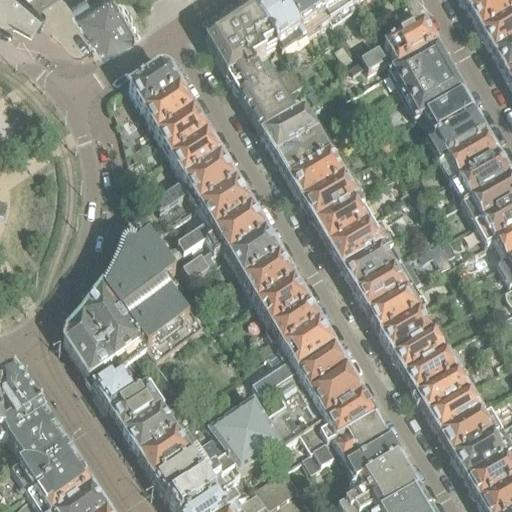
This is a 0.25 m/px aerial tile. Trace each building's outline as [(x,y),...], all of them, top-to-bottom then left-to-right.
[(40,11),(27,0),(0,0),(0,11),(11,15),(30,25),(30,24),(40,11)] [(129,16),(120,0),(63,0),(65,3),(69,0),(72,0),(74,2),(72,3),(73,6),(74,5),(101,45),(100,46),(102,48),(104,46),(126,31),(126,32),(128,30),(130,27),(132,23),(131,19),(131,18),(130,15),(129,16)] [(307,47),(275,0),(272,0),(248,16),(277,55),(282,63),(295,54),(296,55),(307,47)] [(328,32),(305,0),(275,0),(307,47),(328,32)] [(351,16),(340,0),(305,0),(328,32),(351,16)] [(373,1),(372,0),(340,0),(351,16),(373,1)] [(456,0),(468,20),(499,0),(456,0)] [(511,0),(499,0),(468,20),(480,40),(511,21),(511,0)] [(268,81),(258,65),(276,55),(277,55),(248,16),(209,42),(207,53),(231,94),(232,96),(249,124),(282,105),(300,94),(293,81),(287,74),(276,81),(270,84),(268,81)] [(398,42),(419,30),(412,18),(390,30),(398,42)] [(493,63),(511,50),(511,21),(480,40),(493,63)] [(390,80),(395,77),(434,56),(420,32),(378,57),(347,76),(351,83),(360,77),(364,84),(385,72),(390,80)] [(376,53),(369,42),(365,45),(372,56),(376,53)] [(505,83),(511,78),(511,50),(493,63),(505,83)] [(348,64),(341,52),(334,57),(343,71),(350,67),(348,64)] [(460,102),(434,57),(434,56),(395,77),(390,80),(386,82),(413,130),(421,127),(460,102)] [(141,121),(179,98),(178,97),(169,81),(166,78),(162,77),(158,77),(156,78),(127,97),(141,121)] [(320,107),(311,95),(305,100),(313,112),(320,107)] [(192,121),(183,106),(183,105),(179,98),(141,121),(154,144),(192,121)] [(432,146),(472,124),(460,102),(421,127),(432,146)] [(260,144),(293,124),(282,105),(249,124),(260,144)] [(383,117),(393,110),(391,106),(380,112),(383,117)] [(315,141),(323,136),(310,114),(293,124),(260,144),(273,166),(315,141)] [(134,120),(122,127),(125,132),(137,124),(134,120)] [(168,168),(205,144),(192,121),(154,144),(168,168)] [(137,124),(125,132),(128,137),(140,129),(137,124)] [(376,137),(369,126),(367,124),(360,129),(369,141),(376,137)] [(437,171),(484,144),(472,124),(432,146),(425,150),(437,171)] [(287,188),(329,163),(315,141),(273,166),(287,188)] [(181,191),(219,167),(205,144),(168,168),(181,191)] [(449,191),(496,164),(484,144),(437,171),(449,191)] [(300,211),(346,184),(332,161),(329,163),(287,188),(300,211)] [(459,212),(507,184),(496,164),(449,191),(448,192),(459,212)] [(197,216),(234,192),(219,167),(181,191),(152,211),(159,222),(184,205),(193,219),(197,216)] [(313,233),(359,206),(346,184),(300,211),(313,233)] [(472,234),(511,210),(511,192),(507,184),(459,212),(472,234)] [(204,247),(250,220),(234,192),(197,216),(206,231),(176,252),(159,263),(167,274),(204,247)] [(327,256),(371,230),(357,208),(359,206),(313,233),(327,256)] [(484,254),(511,237),(511,210),(472,234),(484,254)] [(226,266),(263,242),(250,220),(204,247),(211,259),(181,278),(189,291),(215,274),(210,265),(221,257),(226,266)] [(340,278),(384,253),(371,230),(327,256),(340,278)] [(495,274),(511,264),(511,237),(484,254),(495,274)] [(241,292),(277,266),(263,242),(226,266),(241,292)] [(167,274),(159,263),(147,246),(138,253),(133,250),(128,250),(123,252),(120,255),(120,256),(117,264),(110,281),(109,281),(100,299),(155,373),(201,339),(165,289),(174,283),(167,274)] [(353,300),(399,273),(384,253),(340,278),(353,300)] [(511,294),(511,264),(495,274),(508,296),(511,294)] [(292,291),(277,266),(241,292),(255,316),(292,291)] [(365,322),(411,295),(401,278),(410,272),(407,268),(399,273),(353,300),(365,322)] [(463,294),(450,274),(442,279),(454,299),(463,294)] [(263,343),(306,314),(292,291),(255,316),(265,333),(250,343),(254,349),(263,343)] [(417,319),(423,315),(411,295),(365,322),(378,343),(417,319)] [(162,383),(155,373),(100,299),(100,298),(80,326),(80,327),(112,373),(117,380),(134,367),(151,391),(162,383)] [(276,361),(317,333),(306,314),(263,343),(268,351),(257,358),(263,368),(276,361)] [(391,365),(430,340),(417,319),(378,343),(391,365)] [(112,373),(80,327),(63,346),(62,352),(88,391),(104,378),(112,373)] [(271,398),(333,360),(317,333),(276,361),(284,374),(252,396),(258,406),(262,403),(271,398)] [(402,384),(448,357),(436,337),(430,340),(391,365),(402,384)] [(484,364),(498,355),(494,349),(480,357),(484,364)] [(415,405),(460,378),(448,357),(402,384),(415,405)] [(298,445),(360,407),(333,360),(271,398),(283,416),(264,430),(252,410),(206,441),(212,449),(226,469),(238,485),(281,457),(298,445)] [(133,403),(120,383),(112,388),(104,378),(88,391),(108,421),(133,403)] [(427,425),(472,399),(460,378),(415,405),(427,425)] [(75,473),(34,411),(33,411),(17,386),(16,387),(6,384),(6,383),(0,386),(0,409),(1,419),(14,437),(22,439),(6,449),(16,465),(8,471),(9,477),(6,483),(0,487),(0,497),(9,511),(17,511),(26,506),(75,473)] [(165,415),(179,405),(162,383),(151,391),(133,403),(108,421),(122,443),(165,415)] [(438,444),(483,418),(472,399),(427,425),(438,444)] [(308,463),(372,427),(360,407),(298,445),(308,463)] [(495,441),(503,435),(489,413),(483,418),(438,444),(451,466),(495,441)] [(137,466),(180,437),(165,415),(122,443),(137,466)] [(212,449),(206,441),(195,427),(180,437),(137,466),(152,490),(212,449)] [(339,479),(343,477),(387,452),(372,427),(308,463),(301,467),(310,482),(333,468),(339,479)] [(464,489),(507,463),(495,441),(451,466),(464,489)] [(164,508),(226,469),(212,449),(152,490),(164,508)] [(353,492),(397,469),(395,467),(396,466),(387,452),(343,477),(353,492)] [(511,460),(507,463),(464,489),(478,511),(511,490),(511,460)] [(166,511),(199,511),(224,496),(239,487),(238,485),(226,469),(164,508),(166,511)] [(362,511),(407,487),(397,469),(353,492),(348,494),(354,504),(341,511),(362,511)] [(67,511),(90,496),(75,473),(26,506),(28,509),(24,511),(67,511)] [(284,479),(273,485),(287,506),(297,499),(284,479)] [(273,485),(263,492),(276,511),(278,511),(287,506),(273,485)] [(402,511),(417,504),(407,487),(362,511),(402,511)] [(477,511),(511,511),(511,490),(478,511),(477,511)] [(263,511),(276,511),(263,492),(253,498),(256,502),(263,511)] [(100,511),(90,496),(67,511),(100,511)] [(234,511),(224,496),(199,511),(234,511)] [(263,511),(256,502),(240,511),(263,511)]
